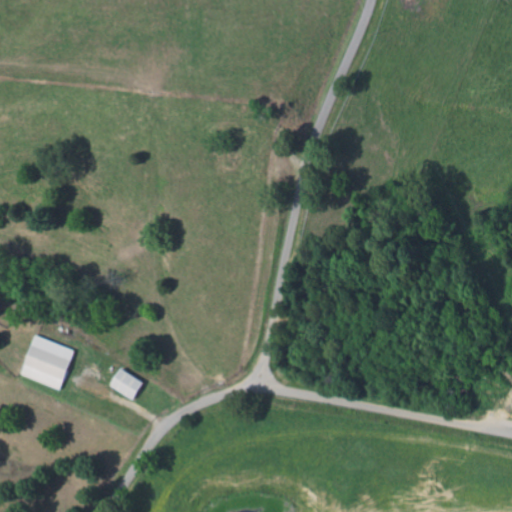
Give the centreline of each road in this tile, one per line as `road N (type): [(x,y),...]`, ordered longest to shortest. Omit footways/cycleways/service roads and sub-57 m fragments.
road 1 (residential): [(103,511),(179,418),(237,393),(352,404),(511,434)]
road 2 (residential): [(258,391),(311,153),(368,0)]
